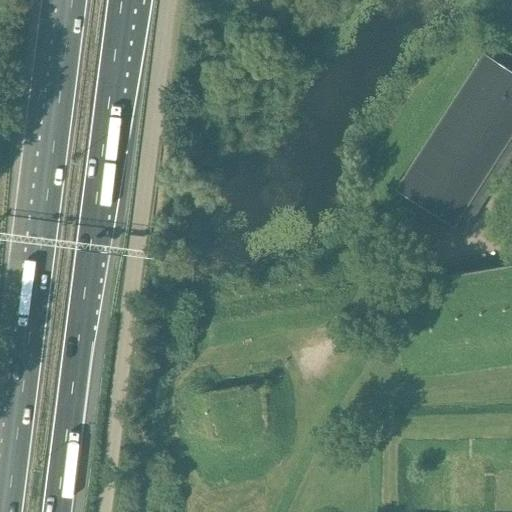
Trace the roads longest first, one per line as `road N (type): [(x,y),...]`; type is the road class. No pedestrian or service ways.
road 1 (unclassified): [(100,511),(166,0)]
road 2 (motorway): [(57,511),(122,0)]
road 3 (motorway): [(73,0),(8,511)]
